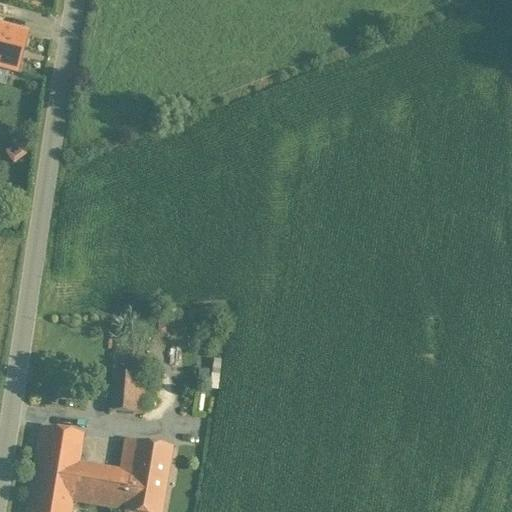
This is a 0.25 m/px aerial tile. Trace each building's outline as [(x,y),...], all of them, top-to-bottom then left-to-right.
[(0,28),(0,69),(16,73),(26,36),(0,28)] [(142,341),(113,339),(110,373),(111,373),(107,411),(142,414),(145,376),(139,376),(142,341)] [(84,434),(38,427),(30,477),(116,489),(119,469),(79,463),(84,434)] [(159,511),(168,451),(123,444),(119,469),(116,489),(126,491),(123,510),(122,511),(159,511)] [(116,489),(30,477),(25,511),(71,511),(73,502),(123,510),(126,491),(116,489)]
